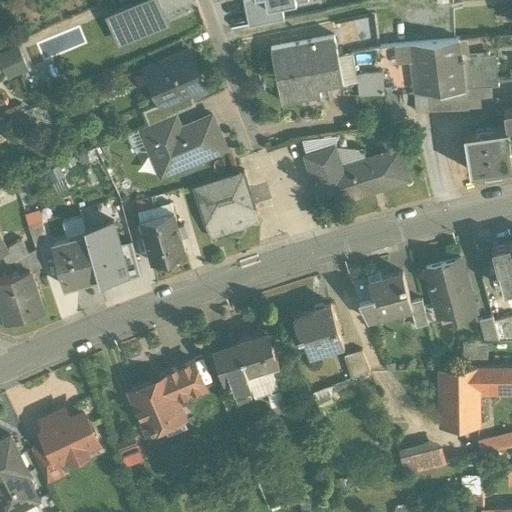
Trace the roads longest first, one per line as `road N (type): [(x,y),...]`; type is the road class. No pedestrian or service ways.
road 1 (secondary): [(511,206),(301,260),(0,371)]
road 2 (residential): [(203,0),(256,150)]
